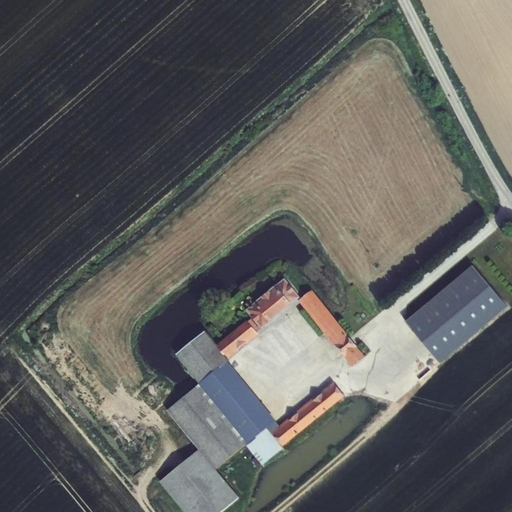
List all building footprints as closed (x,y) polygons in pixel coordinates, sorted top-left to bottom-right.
[(475,268),(407,323),(441,365),(508,310),(475,268)] [(251,301),(246,305),(249,309),(247,310),(262,329),(292,305),(300,298),(285,279),(254,304),(251,301)] [(338,347),(349,339),(312,292),(301,301),(338,347)] [(168,410),(200,449),(161,482),(185,511),(222,511),(239,499),(216,470),(217,469),(247,444),(263,465),(282,449),(282,446),(344,396),(335,385),(281,429),(227,363),(228,358),(260,331),(251,320),(218,346),(206,331),(177,354),(201,384),(176,403),(168,410)] [(355,346),(349,339),(338,347),(345,355),(355,346)] [(355,346),(345,355),(354,366),(364,358),(355,346)]
